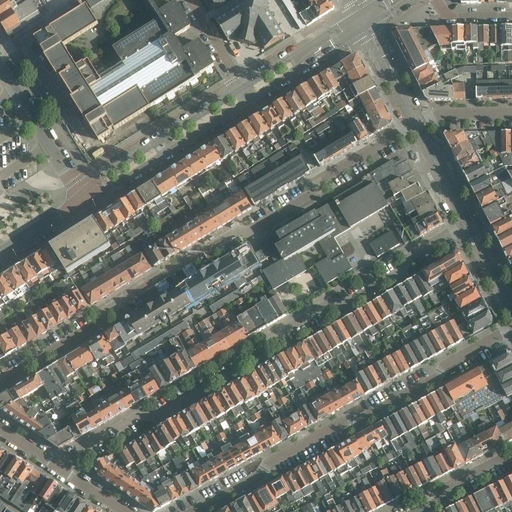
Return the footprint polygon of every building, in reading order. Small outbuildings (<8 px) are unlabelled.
[(13,0),(5,0),(0,3),(0,19),(25,3),(22,0),(20,0),(15,3),(13,0)] [(26,26),(41,17),(30,0),(25,3),(0,19),(0,23),(8,37),(26,26)] [(88,163),(157,120),(150,108),(138,89),(103,111),(90,89),(101,82),(88,61),(76,68),(63,47),(98,25),(82,0),(68,0),(8,37),(88,163)] [(39,0),(46,10),(58,3),(59,5),(67,0),(39,0)] [(284,35),(282,32),(267,8),(268,3),(252,0),(242,0),(241,3),(214,20),(227,40),(234,35),(238,41),(254,45),(260,41),(264,48),(284,35)] [(307,27),(333,10),(334,7),(329,0),(321,0),(306,10),(299,14),(307,27)] [(300,0),(306,10),(321,0),(300,0)] [(179,11),(175,4),(157,16),(159,19),(113,48),(112,47),(107,51),(113,60),(118,57),(123,65),(124,67),(101,82),(90,89),(103,111),(138,89),(150,108),(201,76),(200,75),(214,66),(210,60),(211,59),(204,48),(203,49),(199,42),(184,52),(181,47),(188,43),(184,38),(178,42),(175,37),(190,28),(186,22),(187,21),(181,10),(179,11)] [(501,51),(500,32),(500,27),(489,28),(489,45),(489,46),(496,46),(496,52),(501,52),(501,51)] [(501,51),(511,50),(511,27),(500,27),(500,32),(501,51)] [(439,47),(452,47),(451,28),(429,29),(438,46),(439,47)] [(456,51),(464,51),(464,28),(451,28),(452,47),(452,50),(456,50),(456,51)] [(472,45),(472,50),(477,50),(477,28),(464,28),(464,51),(468,51),(468,45),(472,45)] [(482,45),(489,45),(489,28),(477,28),(477,50),(477,51),(482,51),(482,45)] [(438,46),(429,29),(393,30),(391,33),(406,62),(427,51),(438,46)] [(412,73),(428,65),(433,63),(427,51),(406,62),(412,73)] [(355,55),(330,71),(336,81),(364,67),(358,56),(355,55)] [(434,70),(432,71),(428,65),(412,73),(417,84),(436,74),(434,70)] [(423,94),(441,85),(451,80),(449,77),(457,73),(453,66),(436,74),(417,84),(423,94)] [(364,67),(336,81),(342,92),(343,92),(370,78),(364,67)] [(464,67),(456,70),(459,77),(464,74),(464,67)] [(330,71),(319,77),(329,95),(330,96),(334,94),(335,96),(342,92),(336,81),(330,71)] [(319,77),(307,85),(321,108),(325,105),(322,100),(327,97),(327,98),(330,96),(329,95),(319,77)] [(343,92),(349,103),(375,89),(370,78),(343,92)] [(476,81),(476,101),(487,101),(487,81),(476,81)] [(487,81),(487,101),(498,100),(498,81),(487,81)] [(498,81),(498,100),(509,100),(509,81),(498,81)] [(307,85),(295,93),(305,109),(308,114),(312,112),(315,117),(323,112),(321,108),(307,85)] [(453,101),(452,89),(444,89),(441,85),(423,94),(426,100),(428,102),(453,101)] [(453,101),(465,101),(465,85),(452,85),(452,89),(453,101)] [(349,103),(351,108),(361,102),(365,109),(381,101),(375,89),(349,103)] [(295,93),(283,100),(294,117),(294,116),(301,112),(303,113),(304,115),(302,116),(306,122),(311,118),(308,114),(305,109),(295,93)] [(283,100),(271,107),(282,124),(288,120),(289,120),(290,122),(294,130),(300,126),(294,116),(294,117),(283,100)] [(365,109),(362,111),(365,117),(366,117),(367,120),(367,122),(387,112),(381,101),(365,109)] [(271,107),(260,115),(270,132),(272,134),(278,130),(282,137),(288,134),(282,124),(271,107)] [(366,123),(361,125),(369,138),(374,134),(390,124),(391,121),(387,112),(367,122),(366,123)] [(260,115),(248,122),(258,139),(259,139),(265,135),(267,137),(266,137),(271,145),(276,141),(272,134),(270,132),(260,115)] [(359,122),(356,116),(349,121),(351,123),(347,125),(348,127),(350,130),(350,129),(359,144),(369,138),(361,125),(359,122)] [(248,122),(236,130),(246,146),(253,142),(259,152),(265,149),(259,139),(258,139),(248,122)] [(338,134),(348,150),(358,145),(348,128),(338,134)] [(236,130),(224,137),(234,154),(235,154),(241,150),(243,152),(242,152),(247,160),(253,156),(246,146),(236,130)] [(511,166),(511,134),(511,132),(487,133),(493,144),(503,164),(504,166),(511,166)] [(444,136),(451,151),(480,136),(479,133),(446,133),(444,136)] [(486,147),(493,144),(487,133),(479,133),(480,136),(486,147)] [(339,156),(348,150),(338,134),(329,139),(339,156)] [(486,148),(486,147),(480,136),(451,151),(457,162),(474,154),(486,148)] [(224,137),(212,145),(222,160),(223,161),(229,157),(231,159),(230,160),(235,167),(241,164),(235,154),(234,154),(224,137)] [(329,162),(339,156),(329,139),(319,145),(329,162)] [(212,145),(197,154),(207,170),(222,160),(212,145)] [(320,167),(329,162),(319,145),(310,151),(318,165),(320,167)] [(192,179),(199,174),(207,170),(197,154),(182,164),(192,179)] [(474,154),(457,162),(463,174),(480,165),(474,154)] [(291,162),(301,178),(311,173),(310,170),(309,170),(301,156),(291,162)] [(378,185),(382,183),(392,178),(394,182),(401,179),(393,161),(371,174),(375,180),(378,185)] [(489,161),(480,165),(463,174),(469,186),(495,172),(489,161)] [(292,184),(301,178),(291,162),(282,167),(292,184)] [(177,189),(192,179),(182,164),(167,173),(177,189)] [(283,190),(292,184),(282,167),(273,173),(283,190)] [(511,179),(508,172),(505,167),(500,170),(495,172),(469,186),(475,197),(497,186),(511,179)] [(162,198),(170,193),(177,189),(167,173),(152,182),(162,198)] [(273,195),(283,190),(273,173),(263,179),(273,195)] [(366,186),(375,180),(371,174),(362,179),(366,186)] [(394,182),(392,178),(382,183),(386,191),(391,189),(394,196),(410,188),(406,181),(403,182),(401,179),(394,182)] [(264,201),(273,195),(263,179),(254,184),(264,201)] [(152,182),(137,192),(147,207),(154,219),(158,216),(157,215),(168,208),(162,198),(152,182)] [(273,243),(253,255),(258,264),(271,256),(276,264),(263,271),(265,274),(268,280),(273,290),(274,290),(307,271),(297,254),(318,241),(327,258),(314,265),(326,285),(352,269),(338,245),(331,249),(327,242),(388,206),(375,183),(373,184),(373,185),(365,189),(362,183),(333,200),(334,201),(319,209),(321,214),(318,216),(315,212),(276,234),(282,244),(276,247),(273,243)] [(254,207),(264,201),(254,184),(244,190),(254,207)] [(390,198),(392,203),(403,197),(406,203),(423,194),(418,184),(410,188),(394,196),(390,198)] [(496,196),(494,193),(500,190),(497,186),(475,197),(490,228),(511,217),(511,195),(503,200),(499,194),(496,196)] [(137,192),(126,199),(142,223),(143,226),(146,230),(149,228),(147,225),(148,223),(141,211),(147,207),(137,192)] [(408,215),(416,211),(433,203),(428,192),(423,194),(406,203),(393,210),(395,214),(405,209),(408,215)] [(252,208),(243,194),(242,193),(227,202),(236,217),(252,208)] [(126,199),(115,206),(125,222),(126,222),(132,218),(137,226),(138,228),(141,233),(146,230),(143,226),(142,223),(126,199)] [(221,226),(236,217),(227,202),(212,211),(221,226)] [(402,226),(404,230),(438,213),(433,203),(416,211),(419,217),(402,226)] [(115,206),(104,213),(115,229),(120,237),(126,233),(129,236),(133,234),(132,232),(126,222),(125,222),(115,206)] [(206,236),(221,226),(212,211),(197,220),(206,236)] [(104,213),(94,219),(107,240),(113,236),(119,247),(124,244),(120,237),(115,229),(104,213)] [(438,213),(404,230),(411,242),(444,223),(438,213)] [(511,231),(511,217),(490,228),(496,240),(511,231)] [(101,252),(110,246),(107,240),(94,219),(72,233),(87,257),(99,250),(101,252)] [(191,245),(206,236),(197,220),(182,229),(191,245)] [(135,237),(141,233),(138,228),(132,232),(133,234),(129,236),(131,240),(135,237)] [(176,254),(191,245),(182,229),(166,239),(176,254)] [(511,231),(496,240),(502,252),(511,246),(511,231)] [(377,258),(399,245),(391,232),(370,245),(377,258)] [(76,267),(75,265),(87,257),(72,233),(50,247),(63,267),(67,273),(76,267)] [(176,254),(166,239),(160,243),(155,235),(151,237),(165,260),(176,254)] [(154,267),(165,260),(151,237),(147,240),(151,248),(145,252),(154,267)] [(132,260),(141,275),(151,269),(142,254),(136,257),(129,246),(125,249),(132,260)] [(511,246),(502,252),(508,263),(511,261),(511,246)] [(39,254),(52,274),(63,267),(50,247),(39,254)] [(208,272),(218,289),(259,264),(258,264),(253,255),(249,248),(238,254),(240,257),(239,262),(237,264),(232,262),(230,259),(208,272)] [(141,275),(132,260),(126,263),(119,252),(115,255),(131,281),(141,275)] [(438,279),(464,264),(459,254),(456,253),(431,267),(438,279)] [(28,261),(27,261),(40,282),(52,274),(39,254),(28,261)] [(121,287),(131,281),(115,255),(111,257),(118,269),(112,272),(121,287)] [(41,283),(40,282),(27,261),(16,268),(30,290),(41,283)] [(121,287),(112,272),(106,275),(99,264),(95,267),(111,293),(121,287)] [(435,296),(447,289),(470,276),(464,264),(438,279),(428,285),(435,296)] [(101,299),(111,293),(95,267),(91,269),(98,281),(92,284),(101,299)] [(422,273),(428,285),(438,279),(431,267),(422,273)] [(30,290),(16,268),(5,275),(19,298),(30,290)] [(165,322),(218,289),(208,272),(185,286),(187,290),(186,294),(184,296),(179,294),(177,291),(155,305),(165,322)] [(435,296),(428,285),(422,273),(412,279),(422,297),(424,300),(429,298),(435,307),(440,304),(435,296)] [(101,299),(92,284),(86,274),(82,277),(88,286),(82,290),(91,305),(101,299)] [(7,305),(19,298),(5,275),(0,278),(0,294),(6,304),(7,305)] [(450,302),(476,288),(470,276),(447,289),(451,296),(442,301),(445,305),(450,302)] [(427,315),(418,299),(422,297),(412,279),(402,284),(413,302),(422,318),(427,315)] [(265,282),(263,283),(269,292),(273,290),(268,280),(265,282)] [(408,305),(413,302),(402,284),(393,290),(404,308),(407,314),(412,311),(408,305)] [(67,295),(78,313),(88,307),(76,287),(69,291),(70,293),(67,295)] [(450,302),(445,305),(452,317),(482,300),(476,288),(450,302)] [(287,314),(284,309),(273,290),(269,292),(273,299),(268,302),(279,320),(288,315),(288,313),(287,313),(287,314)] [(408,315),(407,314),(404,308),(393,290),(381,297),(391,316),(400,311),(404,317),(408,315)] [(78,313),(67,295),(63,297),(62,295),(56,299),(56,300),(68,319),(78,313)] [(256,307),(257,308),(267,327),(279,320),(268,302),(265,297),(261,300),(262,303),(256,307)] [(386,328),(392,325),(387,318),(391,316),(381,297),(371,303),(386,328)] [(58,325),(68,319),(56,300),(53,303),(52,302),(45,306),(58,325)] [(458,328),(488,311),(482,300),(452,317),(458,328)] [(287,314),(287,313),(288,313),(296,308),(293,303),(284,309),(287,314)] [(362,308),(373,327),(377,324),(381,331),(386,328),(371,303),(362,308)] [(125,346),(165,322),(155,305),(132,318),(134,322),(133,326),(131,328),(126,327),(124,323),(115,329),(125,346)] [(456,345),(465,340),(458,328),(452,317),(445,305),(436,310),(440,317),(456,345)] [(47,331),(58,325),(45,306),(39,310),(40,311),(36,313),(38,316),(47,331)] [(258,332),(267,327),(257,308),(247,313),(258,332)] [(373,336),(377,334),(373,327),(362,308),(352,314),(363,333),(369,329),(373,336)] [(446,350),(455,345),(456,345),(440,317),(436,310),(427,315),(446,350)] [(458,328),(465,340),(495,323),(488,311),(458,328)] [(248,338),(258,332),(247,313),(237,319),(239,322),(248,338)] [(352,339),(355,346),(360,354),(367,350),(358,336),(363,333),(352,314),(341,321),(352,339)] [(438,355),(446,350),(427,315),(422,318),(419,320),(424,329),(438,355)] [(38,337),(47,331),(38,316),(28,322),(38,337)] [(248,338),(239,322),(234,325),(230,318),(226,320),(239,343),(248,338)] [(231,348),(239,343),(226,320),(222,322),(226,329),(221,332),(231,348)] [(355,346),(352,339),(341,321),(331,326),(342,345),(347,342),(351,348),(355,346)] [(38,337),(28,322),(18,328),(28,343),(38,337)] [(336,357),(342,354),(338,347),(342,345),(331,326),(322,332),(333,351),(336,357)] [(17,350),(28,343),(18,328),(7,334),(17,350)] [(231,348),(221,332),(217,335),(213,328),(209,330),(222,354),(231,348)] [(121,353),(119,351),(125,347),(125,346),(115,329),(105,335),(113,349),(117,355),(121,353)] [(429,360),(437,355),(438,355),(424,329),(419,332),(423,338),(418,341),(429,360)] [(213,359),(222,354),(209,330),(204,333),(208,340),(204,342),(213,359)] [(191,341),(189,337),(186,332),(182,334),(187,343),(191,350),(187,352),(196,369),(205,364),(191,341)] [(327,362),(332,359),(328,353),(333,351),(322,332),(313,337),(327,362)] [(0,347),(6,357),(17,350),(7,334),(0,338),(0,337),(0,347)] [(108,352),(113,349),(105,335),(96,340),(110,364),(114,362),(108,352)] [(178,337),(170,342),(172,346),(174,345),(179,353),(177,354),(188,374),(196,369),(187,352),(178,337)] [(315,361),(320,358),(323,364),(327,362),(313,337),(304,343),(315,361)] [(213,359),(204,342),(199,345),(195,338),(191,341),(205,364),(213,359)] [(419,365),(407,341),(405,339),(401,342),(404,349),(400,351),(411,370),(419,365)] [(411,339),(407,341),(419,365),(429,360),(418,341),(414,343),(411,339)] [(106,366),(110,364),(96,340),(87,345),(95,359),(97,361),(102,358),(106,366)] [(294,348),(313,381),(323,375),(317,364),(315,361),(304,343),(294,348)] [(85,365),(95,359),(87,345),(77,351),(85,365)] [(294,379),(291,381),(296,390),(305,385),(309,383),(313,381),(294,348),(284,354),(295,372),(291,374),(294,379)] [(391,356),(389,352),(388,350),(383,352),(386,359),(382,362),(392,380),(401,375),(391,356)] [(75,371),(85,365),(77,351),(67,357),(75,371)] [(188,374),(177,354),(173,356),(170,351),(166,354),(170,359),(180,378),(188,374)] [(401,375),(410,370),(411,370),(400,351),(391,356),(401,375)] [(507,353),(445,387),(463,420),(493,405),(487,394),(491,392),(485,381),(511,366),(511,357),(510,354),(507,353)] [(294,379),(291,374),(295,372),(284,354),(277,358),(288,378),(290,381),(291,381),(294,379)] [(70,384),(70,383),(74,381),(72,378),(77,375),(75,371),(67,357),(58,363),(70,384)] [(131,357),(121,363),(125,369),(129,366),(135,363),(134,361),(131,357)] [(373,366),(383,385),(392,380),(382,362),(377,364),(373,357),(369,360),(373,366)] [(284,380),(288,378),(277,358),(269,363),(284,387),(287,385),(284,380)] [(135,363),(129,366),(133,372),(144,365),(140,359),(135,363)] [(151,368),(150,367),(152,366),(148,359),(143,362),(150,375),(160,391),(170,384),(159,365),(159,364),(151,368)] [(170,384),(180,378),(170,359),(159,365),(170,384)] [(368,369),(364,362),(360,364),(374,390),(383,385),(373,366),(368,369)] [(66,386),(70,384),(58,363),(48,369),(63,394),(66,392),(63,386),(65,385),(66,386)] [(282,388),(284,387),(269,363),(262,367),(274,386),(279,384),(282,388)] [(365,395),(374,390),(360,364),(355,367),(359,374),(355,377),(357,381),(365,395)] [(511,366),(485,381),(491,392),(511,380),(511,366)] [(255,371),(267,390),(274,386),(262,367),(255,371)] [(63,394),(48,369),(37,375),(44,386),(47,391),(50,396),(52,400),(57,398),(53,392),(56,391),(59,396),(63,394)] [(160,391),(150,375),(141,381),(139,377),(140,376),(137,370),(133,373),(147,398),(160,391)] [(266,402),(269,406),(274,403),(267,390),(255,371),(245,377),(257,398),(264,394),(268,401),(266,402)] [(129,390),(137,404),(147,398),(133,373),(133,372),(122,378),(129,390)] [(32,393),(44,386),(37,375),(26,382),(32,393)] [(261,405),(257,398),(245,377),(234,384),(245,403),(246,404),(253,400),(257,407),(261,405)] [(511,380),(491,392),(487,394),(493,405),(510,396),(511,394),(511,380)] [(346,386),(346,387),(354,401),(365,395),(357,381),(346,386)] [(21,400),(27,396),(32,393),(26,382),(14,389),(21,400)] [(236,408),(245,403),(234,384),(224,389),(236,408)] [(340,390),(338,386),(334,388),(344,407),(354,401),(346,387),(340,390)] [(455,416),(459,413),(445,387),(435,393),(446,412),(451,409),(455,416)] [(335,411),(344,407),(334,388),(330,390),(332,393),(327,396),(335,411)] [(0,410),(2,411),(21,400),(14,389),(0,397),(0,410)] [(226,414),(236,408),(224,389),(215,395),(226,414)] [(128,409),(137,404),(129,390),(120,395),(128,409)] [(120,395),(119,393),(107,400),(116,416),(128,409),(120,395)] [(440,422),(444,420),(441,414),(446,412),(435,393),(426,398),(440,422)] [(217,419),(226,414),(215,395),(206,400),(217,419)] [(13,418),(33,406),(27,396),(21,400),(2,411),(13,418)] [(327,416),(335,411),(327,396),(322,398),(321,396),(317,398),(327,416)] [(300,412),(308,427),(318,421),(309,406),(304,397),(300,400),(304,407),(299,410),(300,412)] [(318,421),(327,416),(317,398),(313,400),(314,403),(309,406),(318,421)] [(427,422),(432,419),(435,425),(440,422),(426,398),(417,403),(427,422)] [(104,423),(116,416),(107,400),(94,407),(96,410),(104,423)] [(210,423),(217,419),(206,400),(199,404),(210,423)] [(24,426),(47,412),(41,402),(33,406),(13,418),(24,426)] [(422,435),(426,432),(422,425),(428,422),(427,422),(417,403),(407,408),(421,433),(422,435)] [(200,429),(210,423),(199,404),(189,410),(200,429)] [(511,412),(508,404),(502,407),(503,410),(511,428),(511,412)] [(93,412),(90,406),(83,410),(94,429),(104,423),(96,410),(93,412)] [(290,437),(282,423),(274,408),(269,410),(275,421),(271,424),(272,427),(281,442),(290,437)] [(417,436),(421,433),(407,408),(398,413),(409,433),(414,430),(417,436)] [(47,412),(24,426),(36,434),(52,424),(59,421),(52,409),(47,412)] [(82,436),(94,429),(83,410),(70,417),(72,421),(82,436)] [(193,440),(198,437),(195,432),(200,429),(189,410),(179,416),(190,435),(193,440)] [(505,444),(511,440),(511,428),(503,410),(497,413),(504,425),(497,429),(505,444)] [(308,427),(300,412),(295,415),(292,411),(288,413),(299,432),(308,427)] [(290,437),(299,432),(288,413),(285,415),(287,420),(282,423),(290,437)] [(408,443),(413,440),(410,435),(409,433),(398,413),(389,418),(400,438),(405,435),(406,436),(405,436),(408,443)] [(186,444),(189,443),(186,437),(190,435),(179,416),(172,420),(186,444)] [(400,438),(389,418),(380,423),(388,437),(395,450),(400,448),(396,441),(395,442),(394,441),(400,438)] [(188,447),(186,444),(172,420),(164,424),(174,441),(177,439),(184,450),(188,447)] [(59,450),(82,436),(72,421),(66,424),(69,429),(58,435),(47,442),(59,450)] [(383,440),(388,437),(380,423),(372,428),(382,448),(386,445),(383,440)] [(505,444),(497,429),(496,427),(490,430),(486,423),(482,425),(495,449),(505,444)] [(47,442),(58,435),(52,424),(36,434),(47,442)] [(175,452),(179,449),(174,441),(164,424),(155,430),(166,449),(171,446),(175,452)] [(451,427),(461,445),(456,448),(465,465),(474,460),(462,435),(456,424),(451,427)] [(281,442),(272,427),(268,429),(265,425),(261,427),(272,447),(281,442)] [(484,455),(495,449),(482,425),(477,427),(481,434),(475,437),(484,455)] [(263,452),(272,447),(261,427),(257,430),(260,434),(255,437),(263,452)] [(378,450),(382,448),(372,428),(363,433),(370,446),(375,444),(378,450)] [(156,455),(166,449),(155,430),(145,436),(156,455)] [(263,452),(255,437),(252,432),(243,437),(254,456),(263,452)] [(370,446),(363,433),(354,437),(366,459),(367,460),(371,458),(367,450),(371,448),(370,446)] [(484,455),(475,437),(469,440),(466,433),(462,435),(474,460),(484,455)] [(149,466),(153,463),(150,458),(156,455),(145,436),(135,442),(146,461),(149,466)] [(439,441),(437,436),(426,442),(430,450),(440,444),(439,441)] [(245,461),(254,456),(243,437),(239,439),(242,444),(237,446),(245,461)] [(366,459),(354,437),(345,443),(354,459),(359,456),(361,461),(366,459)] [(456,448),(455,445),(448,449),(443,439),(439,441),(440,444),(445,453),(454,470),(465,465),(456,448)] [(140,471),(144,469),(141,463),(146,461),(135,442),(126,447),(135,462),(140,471)] [(235,442),(230,445),(226,447),(237,466),(245,461),(237,446),(235,442)] [(357,466),(354,459),(345,443),(336,448),(348,471),(357,466)] [(126,468),(135,462),(126,447),(117,452),(121,459),(123,463),(126,468)] [(226,447),(216,452),(219,457),(227,471),(237,466),(226,447)] [(348,471),(346,466),(336,448),(327,452),(340,476),(348,471)] [(443,476),(434,458),(430,451),(428,452),(427,450),(425,451),(429,459),(422,462),(432,481),(443,476)] [(0,476),(13,457),(5,451),(0,458),(0,476)] [(116,462),(121,459),(117,452),(112,455),(92,466),(98,476),(104,480),(113,467),(116,462)] [(328,475),(333,473),(336,478),(340,476),(327,452),(318,457),(328,475)] [(445,453),(434,458),(443,476),(454,470),(445,453)] [(214,459),(212,455),(208,457),(210,461),(218,476),(227,471),(219,457),(214,459)] [(182,456),(173,461),(181,475),(190,492),(199,487),(188,467),(182,456)] [(0,476),(0,495),(4,490),(0,486),(6,477),(11,480),(22,463),(13,457),(0,476)] [(329,477),(328,475),(318,457),(309,462),(319,480),(324,478),(328,485),(332,483),(329,477)] [(432,481),(422,462),(417,465),(413,457),(409,459),(423,486),(432,481)] [(205,464),(201,458),(197,460),(197,462),(209,482),(218,476),(210,461),(205,464)] [(404,471),(404,472),(413,490),(423,486),(409,459),(405,461),(409,469),(404,471)] [(199,487),(209,482),(197,462),(192,464),(193,465),(188,467),(199,487)] [(323,487),(319,480),(309,462),(300,467),(310,485),(315,482),(319,489),(323,487)] [(21,485),(31,469),(22,463),(11,480),(4,490),(0,495),(0,496),(9,503),(16,493),(11,489),(16,482),(21,485)] [(363,475),(372,470),(370,466),(360,471),(363,475)] [(127,476),(113,467),(104,480),(118,489),(127,476)] [(313,492),(310,485),(300,467),(291,472),(301,490),(306,488),(309,494),(313,492)] [(399,474),(396,468),(391,470),(394,475),(395,476),(404,495),(413,490),(404,472),(404,471),(399,474)] [(17,508),(28,492),(40,475),(31,469),(21,485),(16,493),(9,503),(17,508)] [(394,475),(390,477),(389,478),(385,471),(381,473),(383,477),(395,500),(404,495),(395,476),(394,475)] [(305,497),(301,490),(291,472),(282,477),(296,502),(305,497)] [(22,511),(26,511),(32,503),(48,480),(40,475),(28,492),(33,495),(22,511)] [(180,498),(190,492),(181,475),(171,481),(180,498)] [(364,475),(360,477),(363,483),(365,486),(377,509),(386,505),(377,487),(372,489),(364,475)] [(132,498),(140,485),(127,476),(118,489),(132,498)] [(511,476),(503,480),(511,497),(511,476)] [(296,502),(282,477),(268,485),(275,500),(286,494),(288,497),(287,498),(291,505),(296,502)] [(386,505),(395,500),(383,477),(379,479),(381,482),(376,485),(377,487),(386,505)] [(41,500),(45,503),(56,486),(48,480),(32,503),(37,506),(41,500)] [(511,508),(511,497),(503,480),(493,486),(503,505),(509,502),(511,508)] [(162,485),(163,488),(171,502),(180,498),(171,481),(170,481),(162,485)] [(153,511),(161,508),(155,497),(153,494),(140,485),(132,498),(151,511),(153,511)] [(265,511),(277,511),(281,510),(275,500),(268,485),(255,493),(265,511)] [(54,511),(66,493),(56,486),(45,503),(44,505),(54,511)] [(363,494),(358,496),(366,511),(371,511),(377,509),(365,486),(361,488),(363,494)] [(503,506),(503,505),(493,486),(484,490),(495,511),(501,511),(499,508),(503,506)] [(161,508),(171,502),(163,488),(158,490),(160,494),(155,497),(161,508)] [(495,511),(484,490),(473,496),(481,511),(495,511)] [(366,511),(358,496),(356,492),(351,495),(350,494),(346,496),(354,511),(366,511)] [(67,511),(76,499),(66,493),(54,511),(53,511),(67,511)] [(265,511),(255,493),(246,498),(253,511),(265,511)] [(354,511),(346,496),(342,498),(343,499),(338,501),(340,506),(343,511),(354,511)] [(481,511),(473,496),(463,501),(468,511),(481,511)] [(253,511),(246,498),(237,503),(241,511),(253,511)] [(79,511),(85,505),(76,499),(67,511),(79,511)] [(331,511),(331,510),(327,502),(326,499),(322,502),(326,511),(331,511)] [(333,500),(327,502),(331,510),(331,511),(343,511),(340,506),(337,507),(333,500)] [(468,511),(463,501),(454,505),(457,511),(468,511)] [(241,511),(237,503),(228,508),(230,511),(241,511)] [(311,503),(310,504),(306,506),(308,511),(314,511),(311,503)]
